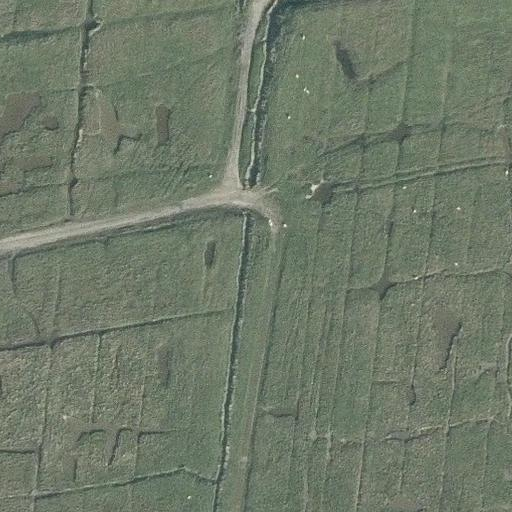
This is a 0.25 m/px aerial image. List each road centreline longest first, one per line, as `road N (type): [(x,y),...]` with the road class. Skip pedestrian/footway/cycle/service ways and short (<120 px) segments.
road 1 (track): [(0,247),(221,201),(266,201),(278,238),(240,511)]
road 2 (track): [(221,201),(250,15),(263,0)]
